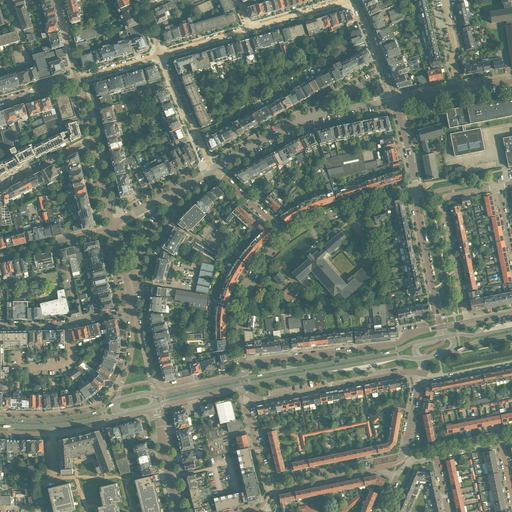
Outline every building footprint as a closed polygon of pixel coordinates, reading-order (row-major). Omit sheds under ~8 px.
[(118,10),(130,5),(128,0),(123,0),(117,3),(117,2),(114,4),(115,7),(116,7),(118,10)] [(175,0),(162,6),(152,12),(155,18),(164,13),(165,13),(167,12),(178,7),(189,2),(188,0),(175,0)] [(230,0),(218,0),(224,14),(193,23),(193,25),(194,29),(196,35),(196,34),(200,33),(203,32),(210,30),(213,29),(220,27),(224,26),(231,24),(234,23),(238,22),(237,18),(236,15),(235,13),(230,14),(229,14),(235,11),(235,10),(234,9),(230,0)] [(254,4),(257,16),(258,16),(261,15),(265,14),(262,3),(258,4),(256,0),(253,1),(254,4)] [(262,3),(265,14),(273,12),(269,0),(266,0),(267,1),(262,3)] [(269,0),(273,12),(279,10),(275,0),(274,0),(273,0),(269,0)] [(275,0),(279,10),(285,8),(282,0),(275,0)] [(282,0),(285,8),(290,6),(288,0),(282,0)] [(376,0),(366,0),(363,2),(366,9),(376,4),(378,3),(376,0)] [(416,9),(427,6),(427,3),(426,3),(425,0),(417,2),(414,3),(416,9)] [(511,0),(501,0),(502,3),(503,3),(504,10),(489,12),(491,23),(504,21),(506,21),(507,26),(505,26),(511,67),(511,66),(511,0)] [(53,1),(42,3),(43,4),(41,4),(42,6),(40,7),(41,10),(43,10),(44,10),(55,7),(53,1)] [(195,7),(197,10),(198,15),(213,8),(210,1),(195,7)] [(369,16),(382,10),(385,9),(382,3),(379,4),(376,5),(366,10),(369,16)] [(25,4),(15,7),(18,14),(27,11),(25,5),(26,5),(25,4)] [(82,7),(81,4),(67,7),(69,14),(81,11),(80,7),(82,7)] [(245,6),(250,18),(257,16),(254,4),(249,5),(245,6)] [(123,16),(133,12),(130,5),(118,10),(121,17),(123,16)] [(428,8),(427,6),(416,9),(417,15),(428,12),(427,8),(428,8)] [(44,10),(45,15),(41,16),(42,18),(46,17),(56,15),(55,8),(55,7),(44,10)] [(350,10),(345,12),(342,12),(346,25),(347,27),(351,25),(351,23),(355,21),(350,10)] [(27,11),(18,14),(20,19),(29,16),(27,11)] [(82,11),(81,11),(69,14),(71,22),(71,24),(81,22),(80,20),(83,19),(83,15),(82,11)] [(125,22),(136,18),(133,12),(123,16),(121,17),(121,19),(124,18),(125,22)] [(346,25),(342,12),(336,14),(339,27),(340,27),(346,25)] [(405,20),(403,16),(401,12),(400,12),(390,17),(389,17),(392,23),(392,24),(405,20)] [(422,19),(430,17),(429,14),(428,12),(417,15),(418,20),(422,19)] [(166,17),(165,13),(164,13),(155,18),(157,24),(163,22),(162,22),(166,20),(167,20),(171,18),(170,15),(166,17)] [(382,13),(370,17),(373,24),(388,18),(387,16),(383,17),(382,13)] [(329,16),(334,33),(337,32),(336,29),(340,28),(340,27),(339,27),(336,14),(329,16)] [(47,24),(57,22),(58,21),(56,15),(46,17),(47,24)] [(29,16),(20,19),(22,25),(31,22),(29,16)] [(334,34),(334,33),(329,16),(322,18),(325,28),(328,27),(330,32),(329,32),(330,35),(334,34)] [(139,25),(136,18),(125,22),(127,26),(125,27),(126,30),(139,25)] [(196,35),(194,29),(193,25),(193,23),(191,18),(188,19),(189,25),(187,26),(186,26),(189,36),(190,36),(194,35),(196,35)] [(325,28),(322,18),(316,20),(319,31),(323,30),(325,29),(325,28)] [(389,20),(388,18),(373,24),(375,30),(387,26),(385,21),(389,20)] [(319,31),(316,20),(305,23),(309,35),(319,31)] [(183,38),(189,36),(186,26),(187,26),(185,21),(182,22),(183,25),(179,26),(183,38)] [(31,22),(22,25),(24,31),(33,28),(31,22)] [(48,33),(57,31),(57,32),(58,32),(60,32),(60,31),(60,29),(58,28),(57,22),(47,24),(46,25),(48,33)] [(75,41),(76,44),(76,43),(108,34),(104,24),(99,26),(89,29),(79,32),(73,33),(74,38),(75,41)] [(305,36),(301,24),(295,26),(298,38),(305,36)] [(128,36),(132,48),(136,47),(138,46),(140,51),(146,49),(147,47),(143,37),(139,25),(126,30),(128,35),(128,36)] [(169,26),(173,41),(182,38),(179,27),(174,28),(173,25),(169,26)] [(167,43),(173,41),(169,26),(165,28),(166,30),(161,32),(161,33),(161,34),(165,42),(167,43)] [(292,40),(298,38),(295,26),(288,28),(292,40)] [(390,26),(376,31),(378,38),(392,32),(390,26)] [(473,26),(469,27),(462,28),(463,31),(462,32),(462,34),(474,31),(473,26)] [(291,40),(292,40),(288,28),(281,30),(285,43),(288,42),(292,41),(291,40)] [(24,31),(28,43),(36,40),(32,29),(24,31)] [(350,40),(362,35),(359,29),(347,34),(350,40)] [(132,48),(128,36),(128,35),(126,30),(118,32),(121,42),(125,55),(128,54),(133,53),(132,48)] [(281,50),(277,51),(279,56),(288,53),(288,52),(286,46),(285,46),(285,43),(284,44),(281,34),(279,35),(278,31),(276,31),(272,33),(275,43),(275,44),(279,43),(281,50)] [(20,41),(17,32),(13,33),(13,32),(12,32),(12,33),(10,33),(10,34),(7,35),(10,44),(20,41)] [(392,32),(378,38),(381,45),(395,39),(392,32)] [(50,42),(62,39),(61,36),(61,33),(59,33),(58,34),(57,33),(53,34),(53,33),(49,34),(48,34),(48,33),(41,34),(43,39),(49,37),(50,42)] [(262,36),(258,37),(261,49),(265,48),(271,46),(275,45),(274,43),(271,33),(267,34),(262,36)] [(105,46),(109,60),(113,59),(117,57),(113,44),(111,34),(103,36),(106,46),(105,46)] [(0,46),(9,44),(10,44),(7,35),(3,36),(3,35),(2,35),(1,36),(0,37),(0,36),(0,46)] [(435,38),(434,35),(426,37),(423,38),(424,44),(436,41),(435,38)] [(354,47),(364,42),(362,36),(349,41),(352,48),(354,47)] [(262,51),(261,49),(258,37),(251,39),(255,54),(256,57),(259,57),(258,54),(257,54),(257,53),(259,53),(259,52),(262,51)] [(62,39),(50,42),(51,46),(43,48),(44,52),(45,52),(45,51),(47,51),(64,46),(63,43),(62,39)] [(241,42),(244,53),(245,57),(247,65),(257,62),(255,54),(250,39),(241,42)] [(395,40),(381,46),(382,48),(384,53),(398,47),(395,40)] [(78,52),(83,50),(90,49),(87,41),(77,44),(76,44),(78,52)] [(425,50),(429,49),(437,47),(436,43),(437,43),(436,41),(424,44),(425,50)] [(122,56),(125,55),(121,42),(118,42),(118,43),(113,44),(117,57),(122,56)] [(241,54),(244,53),(241,42),(240,42),(241,42),(233,44),(237,55),(236,55),(239,63),(241,62),(240,59),(239,58),(242,58),(241,54)] [(228,58),(232,57),(233,60),(237,59),(232,44),(225,47),(228,58)] [(102,62),(109,60),(105,46),(98,48),(102,62)] [(229,59),(228,58),(225,47),(225,46),(219,48),(222,61),(226,60),(229,59)] [(398,47),(384,53),(386,58),(387,60),(401,55),(398,47)] [(94,64),(102,62),(98,48),(90,50),(94,64)] [(212,50),(216,63),(219,62),(222,61),(219,48),(212,50)] [(359,53),(365,65),(371,62),(367,48),(359,53)] [(40,80),(52,76),(48,62),(58,59),(66,56),(64,49),(56,51),(46,54),(45,52),(44,52),(33,56),(35,65),(36,67),(40,80)] [(83,67),(94,64),(90,50),(90,49),(83,50),(84,53),(80,54),(80,56),(83,67)] [(212,50),(207,52),(210,65),(216,64),(216,63),(212,50)] [(211,66),(210,65),(207,52),(193,56),(197,70),(198,70),(211,66)] [(439,52),(430,55),(428,55),(429,61),(432,60),(440,58),(440,57),(439,57),(439,55),(439,52)] [(360,68),(365,65),(359,53),(353,56),(354,58),(360,68)] [(391,69),(407,63),(404,55),(396,58),(387,61),(389,66),(391,69)] [(197,70),(193,56),(175,61),(174,63),(179,75),(182,73),(183,76),(186,74),(184,70),(183,66),(190,63),(193,72),(197,70)] [(353,72),(360,68),(354,58),(353,56),(347,60),(353,72)] [(442,64),(440,58),(432,60),(433,66),(440,65),(442,64)] [(66,72),(64,67),(68,66),(67,59),(62,60),(50,64),(53,76),(66,72)] [(407,63),(391,69),(392,73),(394,78),(420,68),(418,64),(421,64),(419,59),(411,62),(407,63)] [(471,73),(470,65),(469,62),(465,63),(464,59),(459,59),(461,70),(464,70),(465,74),(471,73)] [(482,60),(482,63),(484,72),(490,71),(488,59),(482,60)] [(342,78),(353,72),(347,60),(340,63),(340,62),(339,62),(339,63),(341,65),(340,65),(341,66),(342,78)] [(494,69),(503,68),(503,67),(502,61),(493,62),(494,69)] [(329,69),(336,81),(342,78),(341,66),(340,65),(341,65),(339,63),(339,62),(333,66),(333,67),(329,69)] [(27,69),(31,82),(40,80),(36,67),(35,65),(27,67),(27,69)] [(433,66),(436,80),(443,78),(441,69),(440,65),(433,66)] [(436,80),(433,66),(432,66),(433,71),(427,72),(429,82),(436,80)] [(21,85),(31,82),(27,69),(27,67),(16,70),(17,74),(21,85)] [(148,81),(161,78),(157,68),(154,67),(145,70),(148,81)] [(336,81),(329,69),(329,68),(323,71),(331,84),(336,81)] [(146,82),(142,71),(131,74),(136,87),(146,84),(146,82)] [(320,77),(325,87),(331,84),(323,71),(320,72),(321,74),(318,76),(319,78),(320,77)] [(6,76),(9,89),(12,88),(17,87),(20,86),(16,74),(6,76)] [(136,90),(136,87),(131,74),(121,77),(125,91),(125,90),(126,93),(136,90)] [(194,110),(194,111),(196,114),(199,122),(200,124),(199,124),(200,124),(201,128),(211,124),(203,106),(202,104),(203,104),(199,94),(198,94),(194,84),(190,74),(181,78),(183,82),(182,82),(183,84),(183,83),(185,88),(193,108),(194,110)] [(319,78),(318,76),(318,74),(312,77),(320,91),(325,87),(320,77),(319,78)] [(404,75),(394,79),(396,85),(414,78),(413,75),(407,77),(406,74),(404,75)] [(396,85),(398,89),(427,83),(424,74),(414,78),(396,85)] [(7,90),(9,89),(6,76),(0,78),(0,91),(7,90)] [(121,92),(125,91),(121,77),(117,78),(116,78),(113,79),(117,93),(121,92)] [(320,91),(312,77),(309,78),(310,80),(307,82),(308,83),(314,94),(320,91)] [(114,94),(117,93),(113,79),(111,80),(106,81),(110,95),(114,94)] [(113,105),(110,95),(106,81),(94,85),(96,91),(97,96),(102,95),(102,98),(99,99),(100,99),(102,108),(110,105),(112,105),(113,105)] [(314,94),(308,83),(304,85),(303,84),(300,85),(307,98),(310,96),(314,94)] [(297,89),(293,92),(299,102),(303,100),(306,98),(300,88),(299,86),(296,87),(297,89)] [(155,100),(168,95),(165,88),(153,93),(154,97),(155,100)] [(295,104),(299,102),(293,92),(292,90),(289,92),(289,93),(286,95),(292,106),(295,104)] [(63,121),(76,117),(69,92),(56,96),(63,121)] [(290,107),(292,106),(286,95),(284,93),(283,93),(279,96),(286,109),(290,107)] [(158,106),(170,101),(168,95),(155,100),(157,103),(158,106)] [(454,109),(445,111),(449,128),(463,126),(464,131),(450,134),(454,157),(484,151),(480,128),(465,131),(464,125),(486,121),(490,120),(511,116),(511,97),(459,108),(454,109)] [(38,101),(42,113),(45,122),(45,124),(47,130),(48,129),(59,126),(55,111),(51,98),(49,98),(41,100),(38,101)] [(277,101),(273,103),(279,113),(283,111),(285,110),(279,99),(277,101)] [(47,130),(45,124),(45,122),(42,113),(38,101),(33,103),(31,103),(27,105),(30,116),(40,113),(41,119),(39,119),(38,120),(35,121),(33,122),(31,124),(35,129),(33,130),(35,138),(47,132),(47,130)] [(161,113),(173,108),(170,101),(158,106),(159,107),(158,108),(160,114),(161,113)] [(126,111),(131,110),(134,109),(132,102),(129,102),(125,103),(124,103),(126,111)] [(275,115),(279,113),(273,103),(267,106),(273,117),(275,115)] [(114,114),(123,112),(121,104),(112,106),(111,106),(100,109),(102,117),(114,114)] [(19,107),(14,108),(17,120),(18,123),(22,122),(24,121),(24,120),(27,119),(28,118),(24,105),(19,107)] [(258,109),(265,121),(267,120),(272,117),(265,105),(261,107),(258,109)] [(13,121),(17,120),(14,108),(11,109),(7,110),(4,111),(8,125),(10,126),(12,125),(13,123),(13,121)] [(161,113),(164,120),(176,115),(173,108),(161,113)] [(252,116),(257,125),(264,122),(264,121),(265,121),(258,109),(255,110),(255,111),(251,113),(252,116)] [(244,118),(250,129),(257,125),(252,116),(251,116),(249,113),(246,114),(247,116),(244,118)] [(116,121),(114,114),(102,117),(104,124),(116,121)] [(176,115),(164,120),(167,126),(179,121),(176,115)] [(381,118),(384,130),(388,129),(388,132),(391,131),(390,127),(389,122),(388,122),(387,117),(385,117),(385,118),(381,118)] [(237,121),(244,133),(250,129),(244,118),(241,120),(240,118),(237,120),(237,121)] [(377,131),(384,130),(381,118),(375,120),(377,131)] [(371,132),(377,131),(375,120),(369,121),(371,132)] [(179,121),(167,126),(169,131),(166,132),(167,134),(170,133),(182,128),(179,121)] [(232,125),(238,136),(244,133),(237,121),(234,122),(234,121),(231,123),(232,125)] [(365,133),(371,132),(369,121),(365,121),(363,122),(365,133)] [(3,161),(0,162),(0,177),(7,174),(14,170),(22,166),(21,165),(28,161),(29,161),(28,159),(31,158),(32,159),(36,157),(37,158),(44,155),(50,151),(51,151),(51,152),(56,150),(55,149),(57,148),(58,149),(59,149),(59,148),(59,147),(61,146),(61,147),(66,145),(71,142),(80,137),(81,135),(77,122),(67,125),(66,125),(69,138),(68,139),(64,141),(63,138),(66,137),(64,133),(63,131),(60,133),(45,141),(33,147),(31,144),(17,152),(15,148),(10,150),(12,154),(13,154),(14,157),(4,162),(3,161)] [(362,122),(355,123),(357,137),(358,137),(362,136),(362,134),(364,134),(362,122)] [(106,132),(119,129),(118,126),(117,126),(117,123),(104,125),(106,132)] [(357,137),(355,123),(348,125),(350,137),(353,136),(353,138),(357,137)] [(425,153),(429,153),(428,147),(426,140),(439,136),(443,135),(440,124),(437,125),(421,129),(417,130),(421,141),(425,153)] [(226,128),(232,139),(238,136),(232,125),(226,128)] [(350,139),(349,137),(347,125),(340,126),(343,138),(343,140),(350,139)] [(336,141),(343,140),(343,138),(340,126),(333,127),(336,139),(336,141)] [(124,128),(119,129),(106,132),(107,138),(120,135),(120,136),(122,135),(121,131),(125,130),(124,128)] [(219,132),(225,143),(226,143),(232,140),(232,139),(226,128),(219,132)] [(332,128),(315,133),(320,144),(335,140),(332,128)] [(0,161),(13,155),(12,154),(10,150),(15,148),(9,129),(8,130),(1,132),(0,132),(3,140),(0,141),(0,161)] [(171,142),(173,142),(177,140),(185,137),(182,129),(173,132),(168,135),(171,142)] [(213,135),(219,147),(225,143),(219,132),(216,134),(213,135)] [(319,162),(323,161),(313,133),(306,136),(310,145),(314,153),(319,162)] [(201,135),(202,137),(204,136),(206,141),(208,144),(209,148),(210,150),(212,151),(215,149),(219,147),(213,135),(209,137),(207,134),(204,136),(204,134),(201,135)] [(120,135),(107,138),(109,145),(122,142),(121,138),(120,139),(120,136),(120,135)] [(508,165),(508,167),(511,166),(511,136),(502,138),(508,165)] [(305,137),(298,139),(304,150),(306,153),(312,150),(311,149),(305,137)] [(383,144),(384,147),(395,145),(393,138),(379,140),(380,144),(383,144)] [(301,152),(304,150),(298,139),(292,143),(297,153),(301,151),(301,152)] [(184,167),(190,163),(183,149),(180,150),(179,148),(182,146),(180,144),(178,141),(177,141),(177,140),(173,142),(171,142),(170,143),(174,150),(184,167)] [(122,145),(122,142),(109,145),(110,151),(123,148),(122,145)] [(296,157),(295,156),(294,155),(297,153),(292,143),(286,146),(293,159),(296,157)] [(183,149),(190,163),(194,161),(194,159),(189,145),(183,149)] [(290,161),(293,159),(286,146),(285,146),(277,151),(286,167),(289,166),(287,164),(290,162),(290,161)] [(122,155),(124,155),(125,154),(124,151),(123,151),(123,148),(110,151),(112,158),(122,155)] [(395,150),(395,149),(386,150),(389,163),(398,161),(397,160),(398,160),(398,158),(397,158),(396,153),(396,152),(396,150),(395,150)] [(175,160),(172,161),(177,170),(184,167),(174,150),(170,152),(175,160)] [(287,169),(286,167),(277,151),(271,154),(278,168),(285,165),(286,167),(285,167),(286,170),(287,169)] [(362,152),(353,153),(346,155),(338,156),(323,161),(329,175),(331,180),(334,179),(336,179),(343,178),(344,177),(356,173),(361,172),(366,170),(373,168),(376,167),(378,166),(377,166),(376,161),(364,163),(362,152)] [(68,166),(80,163),(77,153),(65,159),(66,162),(67,162),(68,166)] [(121,164),(117,164),(114,167),(114,170),(115,173),(116,176),(125,174),(124,166),(131,163),(134,170),(140,167),(134,153),(128,158),(125,158),(126,159),(122,162),(123,163),(123,165),(121,165),(121,164)] [(429,153),(425,153),(425,155),(422,156),(427,180),(438,178),(433,153),(430,154),(429,153)] [(124,155),(122,155),(112,158),(114,167),(117,164),(122,161),(122,162),(126,159),(125,158),(125,157),(124,155)] [(170,174),(177,170),(172,161),(169,163),(166,155),(163,157),(170,174)] [(275,172),(274,169),(277,167),(270,155),(264,158),(270,171),(272,174),(275,172)] [(163,177),(170,174),(163,157),(155,160),(158,166),(163,177)] [(257,162),(264,175),(267,180),(273,176),(272,174),(270,171),(264,158),(257,162)] [(156,181),(163,177),(158,166),(155,160),(155,161),(148,164),(150,167),(156,181)] [(329,175),(323,161),(319,162),(314,164),(315,167),(315,168),(317,174),(319,173),(318,169),(320,168),(323,177),(324,177),(326,182),(325,183),(328,190),(325,191),(326,193),(325,193),(329,203),(332,202),(333,202),(336,201),(332,192),(329,183),(329,181),(331,180),(329,175)] [(470,172),(499,167),(498,161),(469,166),(470,172)] [(261,176),(264,175),(257,162),(251,166),(258,178),(261,176)] [(80,163),(68,166),(56,169),(55,169),(59,175),(59,176),(67,174),(67,173),(81,170),(80,163)] [(55,169),(56,169),(54,165),(46,169),(51,179),(52,178),(53,180),(59,177),(59,176),(59,175),(55,169)] [(145,169),(144,165),(141,166),(144,173),(146,177),(149,183),(149,184),(156,181),(150,167),(145,169)] [(251,182),(258,178),(251,166),(244,169),(251,182)] [(46,169),(41,172),(48,186),(53,183),(52,181),(53,180),(52,178),(51,179),(46,169)] [(245,185),(251,182),(244,169),(236,174),(235,174),(235,176),(243,183),(242,183),(245,185)] [(392,173),(388,174),(391,183),(395,182),(395,181),(399,180),(400,180),(402,180),(402,179),(403,179),(401,172),(400,170),(396,172),(396,171),(391,173),(392,173)] [(72,181),(83,178),(81,171),(68,174),(70,182),(72,181)] [(142,187),(147,185),(148,184),(141,171),(138,173),(135,175),(142,187)] [(40,172),(34,175),(40,186),(44,184),(43,183),(45,182),(40,172)] [(118,183),(119,188),(130,185),(132,184),(131,180),(129,180),(128,177),(132,176),(132,173),(116,177),(117,181),(117,183),(118,183)] [(389,184),(391,183),(388,174),(385,175),(380,177),(376,178),(379,187),(383,186),(384,185),(389,184)] [(40,186),(34,175),(34,176),(28,178),(33,188),(34,189),(40,186)] [(23,181),(22,181),(27,191),(33,188),(28,178),(23,181)] [(85,185),(83,178),(72,181),(70,182),(71,188),(85,185)] [(377,188),(379,187),(376,178),(373,179),(368,181),(364,182),(365,184),(367,190),(369,190),(370,190),(371,189),(372,189),(377,187),(377,188)] [(360,183),(359,182),(359,180),(357,181),(357,183),(360,192),(363,192),(365,191),(366,191),(364,182),(363,181),(360,183)] [(17,184),(17,185),(22,194),(23,193),(24,194),(28,192),(27,191),(22,181),(17,184)] [(358,193),(360,192),(357,183),(355,184),(351,185),(354,195),(358,194),(358,193)] [(23,197),(22,194),(17,185),(11,188),(16,197),(17,200),(23,197)] [(130,185),(119,188),(120,192),(120,194),(121,198),(121,199),(123,200),(126,199),(126,197),(126,196),(133,194),(132,189),(132,190),(130,185)] [(354,195),(351,185),(348,186),(345,187),(348,196),(351,195),(352,196),(354,195)] [(74,196),(87,193),(85,186),(66,191),(67,198),(74,196)] [(211,190),(219,198),(222,196),(223,197),(226,195),(225,193),(217,186),(215,187),(211,190)] [(340,199),(343,198),(339,189),(338,189),(337,187),(333,188),(334,191),(334,192),(337,200),(338,200),(340,200),(340,199)] [(340,189),(339,189),(343,198),(345,197),(346,198),(348,197),(348,196),(345,187),(343,187),(343,188),(340,189)] [(6,190),(5,190),(10,200),(16,197),(11,188),(6,190)] [(0,194),(4,203),(10,200),(5,190),(0,193),(0,194)] [(205,195),(215,204),(220,199),(219,198),(211,190),(206,194),(205,195)] [(268,195),(264,191),(258,196),(263,201),(268,195)] [(264,201),(270,207),(277,199),(278,200),(279,198),(280,197),(278,196),(278,195),(276,193),(273,191),(271,193),(264,201)] [(87,196),(87,193),(74,196),(75,199),(76,199),(77,203),(88,200),(87,196)] [(329,203),(325,193),(322,194),(314,197),(311,198),(310,198),(312,204),(314,208),(318,207),(318,206),(324,204),(326,204),(327,204),(329,203)] [(483,194),(485,202),(492,201),(491,196),(489,196),(489,193),(483,194)] [(8,209),(4,203),(0,194),(0,226),(9,225),(11,224),(12,224),(9,213),(11,212),(12,211),(10,208),(8,209)] [(200,200),(210,209),(215,204),(205,195),(204,196),(200,200)] [(44,203),(42,196),(36,198),(39,211),(45,209),(44,203)] [(283,204),(282,204),(280,201),(281,200),(279,198),(278,200),(277,199),(270,207),(273,209),(273,210),(275,211),(276,212),(283,204)] [(312,209),(314,208),(312,204),(310,198),(307,200),(298,204),(296,205),(300,215),(304,213),(311,209),(312,209)] [(396,213),(405,211),(404,208),(403,204),(402,204),(400,199),(388,203),(389,208),(395,206),(396,213)] [(75,211),(76,211),(90,208),(90,205),(89,205),(88,200),(77,203),(73,204),(75,211)] [(195,205),(205,214),(210,209),(200,200),(199,201),(195,205)] [(292,219),(295,218),(290,209),(286,211),(285,210),(288,207),(287,206),(288,205),(286,202),(280,209),(284,212),(282,214),(283,214),(280,217),(285,222),(287,223),(288,222),(288,223),(290,221),(292,219)] [(465,208),(464,205),(464,204),(462,205),(462,204),(453,206),(453,208),(450,208),(451,214),(459,212),(458,209),(465,208)] [(205,214),(195,205),(185,215),(178,222),(179,224),(178,225),(180,226),(181,227),(184,229),(184,228),(188,231),(190,230),(191,231),(206,215),(204,214),(205,214)] [(299,216),(300,215),(296,205),(292,207),(290,209),(295,218),(298,216),(299,216)] [(19,208),(20,213),(21,218),(28,216),(26,206),(19,208)] [(235,220),(237,218),(243,211),(238,206),(233,211),(231,213),(226,219),(224,221),(228,223),(229,222),(233,218),(235,220)] [(79,220),(92,217),(91,213),(92,213),(90,208),(76,211),(77,218),(78,217),(79,220)] [(381,211),(378,211),(381,220),(383,219),(383,218),(387,217),(384,210),(383,209),(381,210),(381,211)] [(248,215),(243,211),(237,218),(240,220),(239,221),(241,222),(248,215)] [(381,220),(378,211),(376,212),(374,212),(374,213),(372,213),(375,221),(378,220),(379,220),(381,220)] [(46,212),(44,213),(47,228),(44,229),(46,238),(52,237),(48,220),(46,212)] [(14,246),(27,243),(23,229),(24,227),(21,219),(21,218),(20,213),(12,215),(17,234),(11,235),(12,237),(14,246)] [(246,225),(249,228),(251,226),(255,221),(254,221),(254,220),(253,219),(252,219),(248,215),(241,222),(245,226),(246,225)] [(93,222),(92,217),(79,220),(80,225),(73,226),(74,231),(94,227),(95,225),(94,222),(93,222)] [(27,243),(34,241),(31,228),(31,227),(30,225),(26,226),(24,218),(21,219),(24,227),(23,229),(27,243)] [(62,234),(61,228),(59,219),(53,220),(52,218),(49,219),(53,236),(62,234)] [(211,233),(217,226),(211,220),(202,230),(198,234),(204,239),(211,233)] [(259,225),(255,221),(251,226),(255,229),(257,227),(262,232),(260,234),(267,240),(269,238),(270,238),(271,237),(271,236),(272,235),(269,233),(270,233),(266,228),(265,229),(259,224),(259,225)] [(37,227),(40,240),(46,238),(44,229),(43,226),(41,226),(37,227)] [(247,231),(245,233),(247,235),(249,233),(254,228),(251,226),(247,231)] [(34,241),(40,240),(37,227),(33,228),(31,228),(34,241)] [(191,242),(186,239),(188,236),(186,235),(186,234),(182,232),(174,228),(172,232),(173,232),(169,238),(180,245),(182,246),(186,248),(190,250),(201,257),(202,258),(214,265),(218,255),(216,253),(196,238),(193,243),(191,242)] [(401,236),(410,234),(409,232),(408,228),(400,230),(399,230),(399,232),(398,232),(399,236),(401,236)] [(228,229),(224,233),(229,237),(233,233),(228,229)] [(309,258),(292,273),(299,282),(311,271),(323,284),(333,297),(338,292),(345,300),(361,285),(363,283),(364,285),(372,279),(370,277),(372,275),(366,268),(363,270),(362,268),(354,274),(355,274),(353,276),(352,275),(347,280),(349,282),(346,285),(326,262),(323,258),(328,253),(330,254),(336,249),(344,241),(347,238),(341,232),(338,234),(337,234),(323,247),(320,250),(321,251),(319,253),(317,251),(315,249),(307,256),(309,258)] [(13,246),(11,237),(10,234),(5,236),(7,247),(13,246)] [(256,236),(254,239),(251,242),(252,242),(249,245),(257,252),(258,250),(258,249),(261,246),(264,243),(265,243),(266,241),(266,240),(266,241),(267,240),(260,234),(257,237),(256,236)] [(174,256),(180,245),(169,238),(165,245),(165,244),(162,248),(170,252),(169,253),(174,256)] [(98,241),(85,244),(86,251),(100,248),(98,241)] [(242,252),(250,259),(254,254),(257,252),(249,245),(247,248),(246,248),(242,252)] [(78,253),(78,251),(77,246),(74,247),(76,258),(77,261),(85,259),(84,252),(81,252),(78,253)] [(404,254),(413,252),(413,251),(413,249),(412,249),(411,246),(407,247),(403,248),(400,249),(401,255),(404,254)] [(67,249),(69,259),(69,260),(76,258),(74,247),(67,249)] [(84,251),(84,252),(85,259),(91,258),(92,258),(92,257),(101,255),(100,248),(86,251),(84,252),(84,251)] [(69,259),(67,249),(60,250),(62,260),(69,259)] [(44,265),(45,269),(53,267),(53,263),(51,252),(44,254),(42,254),(45,265),(44,265)] [(249,261),(250,259),(242,252),(241,253),(241,254),(242,255),(239,257),(239,258),(240,258),(239,258),(241,259),(246,264),(247,263),(249,261)] [(413,255),(413,252),(404,254),(402,254),(403,257),(401,257),(402,261),(405,260),(414,258),(414,257),(414,255),(413,255)] [(37,271),(45,269),(44,265),(45,265),(42,254),(40,255),(34,256),(34,257),(29,258),(31,264),(35,263),(36,264),(31,265),(33,272),(37,271)] [(155,270),(167,272),(169,266),(170,261),(172,261),(173,258),(164,254),(163,258),(160,257),(159,259),(158,259),(156,259),(155,261),(157,263),(155,270)] [(91,264),(103,261),(101,256),(101,255),(92,257),(92,258),(91,258),(92,260),(90,260),(91,264)] [(28,265),(26,258),(13,261),(16,275),(28,272),(26,266),(28,265)] [(212,273),(214,265),(202,258),(202,259),(200,270),(212,273)] [(239,275),(241,271),(244,268),(244,267),(245,266),(245,265),(246,264),(240,261),(239,260),(238,260),(236,263),(235,262),(233,264),(232,264),(231,265),(227,272),(228,273),(230,273),(229,273),(238,278),(239,275)] [(6,263),(9,277),(10,279),(13,278),(14,281),(10,282),(12,287),(12,291),(19,290),(14,272),(12,261),(6,263)] [(90,265),(91,268),(88,269),(89,272),(104,268),(103,261),(91,264),(90,265)] [(7,277),(9,277),(6,263),(0,264),(3,278),(4,280),(7,279),(7,277)] [(79,271),(78,266),(78,265),(78,264),(71,266),(71,267),(72,273),(73,273),(79,271)] [(403,273),(408,271),(417,270),(417,269),(416,269),(415,264),(409,265),(407,266),(405,266),(405,267),(404,267),(404,269),(402,269),(403,273)] [(104,268),(89,272),(91,279),(106,275),(105,269),(104,269),(104,268)] [(167,272),(155,270),(154,276),(153,276),(152,277),(151,279),(152,280),(159,282),(159,283),(164,284),(167,273),(167,272)] [(212,273),(200,270),(198,278),(211,280),(212,273)] [(237,281),(238,278),(229,273),(230,273),(228,273),(226,277),(223,284),(224,285),(223,289),(232,292),(233,289),(232,289),(234,285),(236,281),(237,281)] [(281,283),(284,286),(286,284),(284,281),(285,280),(279,273),(273,277),(280,285),(281,283)] [(405,284),(410,283),(419,282),(418,278),(418,277),(418,276),(409,277),(403,279),(404,282),(405,282),(405,284)] [(90,288),(92,287),(108,283),(106,277),(89,281),(90,288)] [(209,288),(211,280),(198,278),(197,285),(209,288)] [(419,282),(410,283),(405,284),(406,290),(411,289),(412,289),(420,287),(419,284),(420,284),(419,282)] [(108,284),(108,283),(92,287),(94,292),(109,288),(108,284)] [(197,285),(195,294),(207,296),(209,288),(197,285)] [(208,296),(207,296),(195,294),(180,291),(168,289),(163,288),(153,287),(151,295),(160,296),(162,297),(173,298),(174,298),(174,300),(189,302),(189,308),(206,310),(206,305),(208,296)] [(414,296),(422,294),(420,287),(412,289),(411,289),(406,290),(407,294),(413,293),(414,296)] [(109,288),(94,292),(95,296),(110,293),(109,288)] [(231,295),(232,292),(223,289),(221,292),(220,292),(219,294),(217,294),(216,297),(219,297),(228,301),(230,296),(230,295),(231,295)] [(59,316),(70,313),(68,307),(67,302),(64,290),(57,291),(58,299),(40,304),(41,308),(43,317),(43,316),(50,315),(51,316),(58,314),(59,316)] [(485,309),(483,298),(482,290),(469,293),(470,301),(472,311),(476,310),(478,310),(485,309)] [(112,300),(110,293),(95,296),(95,297),(95,300),(101,299),(101,302),(112,300)] [(506,304),(504,294),(494,296),(496,306),(497,306),(498,306),(499,305),(503,304),(504,305),(505,305),(506,304)] [(485,309),(485,308),(486,308),(487,308),(488,308),(488,307),(493,306),(493,307),(495,307),(495,306),(496,306),(494,296),(483,298),(485,309)] [(173,298),(162,297),(162,298),(151,297),(150,300),(151,300),(150,304),(161,305),(166,305),(166,301),(172,302),(173,298)] [(228,303),(228,301),(219,297),(216,297),(215,299),(218,300),(217,304),(218,304),(220,305),(226,307),(227,306),(227,305),(228,304),(228,303)] [(70,318),(82,315),(80,304),(79,299),(75,300),(77,310),(73,311),(72,307),(68,307),(70,313),(71,317),(70,318)] [(112,300),(101,302),(102,307),(101,307),(102,310),(113,308),(112,300)] [(13,309),(13,320),(14,320),(14,319),(22,319),(22,317),(22,302),(13,302),(13,309)] [(82,307),(84,314),(94,312),(93,306),(92,304),(85,306),(82,307)] [(166,313),(166,305),(161,305),(150,304),(150,308),(149,311),(160,312),(162,313),(163,313),(166,313)] [(381,328),(387,327),(387,319),(386,318),(385,304),(371,306),(374,324),(374,328),(381,328)] [(387,319),(387,327),(388,327),(389,337),(397,336),(396,328),(395,319),(395,318),(392,305),(385,304),(386,318),(387,319)] [(429,313),(428,311),(427,305),(421,306),(422,314),(423,314),(429,313)] [(41,308),(34,308),(34,319),(43,319),(43,316),(43,317),(41,308)] [(347,321),(347,319),(350,319),(349,311),(342,312),(343,319),(344,322),(347,321)] [(327,335),(326,331),(325,330),(324,330),(324,329),(324,328),(324,327),(325,327),(325,326),(326,326),(324,312),(312,314),(313,319),(314,327),(315,328),(316,328),(316,329),(316,330),(316,331),(315,332),(314,332),(315,336),(316,346),(328,344),(327,335)] [(225,316),(226,314),(215,313),(215,316),(215,318),(216,319),(215,322),(215,323),(225,323),(225,320),(225,319),(225,316)] [(99,323),(101,330),(118,327),(116,319),(99,323)] [(302,338),(304,347),(316,346),(315,336),(314,332),(313,332),(312,332),(312,331),(312,330),(312,329),(312,328),(313,328),(314,327),(313,319),(302,320),(304,338),(302,338)] [(166,322),(151,326),(153,333),(168,329),(166,322)] [(102,334),(101,330),(99,323),(92,325),(95,338),(101,336),(101,334),(102,334)] [(225,323),(215,323),(215,327),(214,327),(215,332),(225,333),(225,329),(224,327),(224,326),(225,326),(225,323)] [(369,339),(375,338),(374,328),(374,324),(367,324),(367,329),(368,329),(369,339)] [(89,339),(95,338),(92,325),(86,326),(86,327),(89,339)] [(83,340),(89,339),(86,327),(80,328),(83,340)] [(106,337),(119,334),(118,327),(101,330),(102,334),(102,337),(106,337)] [(83,338),(80,328),(74,329),(77,340),(83,338)] [(77,341),(78,341),(77,341),(77,340),(74,329),(68,330),(72,344),(77,342),(77,341)] [(154,340),(170,337),(169,334),(168,330),(153,334),(154,340)] [(355,341),(362,340),(361,330),(354,331),(355,341)] [(27,345),(27,331),(0,331),(0,371),(9,371),(9,367),(4,367),(4,368),(1,368),(1,366),(1,348),(4,345),(27,345)] [(247,354),(255,353),(253,341),(254,341),(253,331),(244,331),(245,343),(245,346),(247,354)] [(340,343),(352,341),(351,332),(339,334),(340,343)] [(119,334),(106,337),(106,340),(102,341),(103,345),(108,344),(120,341),(119,334)] [(261,352),(268,351),(266,334),(262,335),(262,340),(260,340),(261,352)] [(268,351),(275,351),(273,338),(267,339),(266,334),(268,351)] [(340,343),(339,334),(327,335),(328,344),(340,343)] [(298,348),(304,347),(302,338),(302,336),(296,336),(296,339),(290,339),(291,348),(291,349),(292,349),(298,348)] [(156,347),(171,344),(170,340),(170,338),(170,337),(154,340),(155,341),(155,343),(156,347)] [(275,351),(282,350),(280,337),(273,338),(275,351)] [(280,337),(282,350),(289,349),(288,340),(284,340),(284,337),(281,338),(280,337)] [(108,344),(108,351),(119,353),(120,349),(120,346),(120,341),(108,344)] [(171,344),(156,347),(157,352),(158,355),(169,352),(173,351),(172,349),(172,348),(171,344)] [(103,357),(117,362),(119,355),(105,351),(103,355),(104,355),(103,357)] [(160,362),(171,360),(170,353),(158,355),(160,362)] [(217,355),(218,355),(221,370),(232,367),(230,362),(229,362),(227,353),(223,353),(217,355)] [(199,359),(192,361),(191,356),(188,357),(188,358),(189,362),(191,369),(192,374),(195,374),(196,375),(198,374),(198,373),(201,372),(199,363),(200,363),(199,360),(199,359)] [(117,362),(103,357),(103,358),(100,365),(114,371),(117,362)] [(173,366),(171,360),(160,362),(161,369),(173,366)] [(216,369),(214,360),(208,361),(210,370),(211,371),(213,370),(213,369),(216,369)] [(209,370),(210,370),(208,361),(204,362),(202,362),(201,363),(203,372),(206,371),(207,372),(209,371),(209,370)] [(96,371),(109,379),(113,372),(100,365),(96,371)] [(163,375),(177,372),(176,366),(173,366),(161,369),(162,371),(163,375)] [(511,379),(509,369),(508,368),(506,369),(506,370),(500,371),(502,381),(511,379)] [(76,369),(69,374),(72,380),(81,374),(76,369)] [(177,372),(163,375),(164,380),(164,382),(175,380),(191,376),(190,369),(191,369),(185,370),(177,372)] [(96,378),(104,385),(109,380),(109,379),(96,371),(94,373),(98,376),(96,378)] [(495,372),(494,372),(496,382),(502,381),(500,371),(497,371),(495,371),(495,372)] [(487,384),(496,382),(494,372),(493,372),(491,372),(490,373),(485,374),(487,384)] [(481,385),(487,384),(485,374),(482,374),(479,374),(479,375),(481,385)] [(472,387),(481,385),(479,375),(478,375),(476,375),(475,376),(470,377),(471,385),(472,387)] [(407,383),(406,377),(400,378),(402,388),(409,386),(408,383),(407,383)] [(466,388),(472,387),(471,385),(470,377),(467,377),(466,377),(464,377),(464,378),(463,378),(466,388)] [(96,378),(91,383),(98,391),(104,385),(96,378)] [(456,390),(466,388),(463,378),(462,378),(460,378),(460,379),(454,380),(456,390)] [(91,393),(93,396),(98,391),(87,380),(85,382),(83,380),(81,381),(83,384),(91,393)] [(450,391),(456,390),(454,380),(451,380),(449,380),(449,381),(448,381),(450,389),(450,391)] [(441,393),(450,391),(450,389),(448,381),(447,381),(445,381),(444,382),(439,383),(441,393)] [(435,394),(432,383),(430,384),(431,385),(429,386),(429,387),(426,387),(425,395),(428,396),(427,399),(431,400),(432,395),(435,394)] [(435,394),(441,393),(439,383),(437,383),(432,383),(435,394)] [(92,396),(93,396),(91,393),(83,384),(78,387),(84,395),(87,400),(92,396)] [(68,389),(64,390),(67,406),(69,406),(73,405),(72,395),(72,394),(69,394),(68,389)] [(64,407),(67,406),(64,390),(61,391),(61,396),(58,396),(60,407),(64,407)] [(75,404),(81,402),(78,394),(80,393),(78,390),(76,391),(72,392),(73,394),(75,404)] [(2,394),(2,408),(11,408),(10,395),(10,392),(7,392),(2,392),(2,394)] [(59,407),(57,394),(57,393),(50,394),(52,408),(59,407)] [(78,394),(81,402),(82,402),(87,400),(84,395),(82,396),(80,393),(78,394)] [(43,394),(43,396),(44,409),(51,408),(50,395),(50,394),(43,394)] [(231,399),(215,403),(220,424),(226,422),(229,432),(244,429),(241,418),(238,404),(238,403),(238,402),(237,401),(236,398),(231,399)] [(427,402),(424,402),(423,405),(422,412),(422,414),(431,412),(431,410),(433,410),(433,408),(432,407),(432,404),(427,403),(427,402)] [(207,405),(207,406),(209,415),(212,414),(213,417),(216,416),(215,413),(213,404),(210,405),(210,404),(208,405),(207,405)] [(203,406),(200,407),(202,417),(209,415),(207,406),(206,406),(205,405),(204,406),(203,406)] [(256,406),(258,414),(264,413),(263,405),(256,406)] [(394,411),(392,422),(399,423),(401,411),(400,411),(400,410),(396,409),(395,412),(394,411)] [(174,416),(173,417),(174,420),(174,421),(188,417),(186,410),(183,411),(183,410),(177,412),(174,413),(174,416)] [(492,413),(492,414),(493,417),(494,424),(500,423),(498,412),(492,413)] [(423,415),(424,422),(432,420),(431,414),(423,415)] [(174,421),(173,422),(174,424),(175,424),(175,425),(176,428),(179,427),(179,429),(189,426),(189,428),(197,426),(196,423),(189,425),(187,418),(188,417),(174,421)] [(465,430),(463,423),(463,421),(463,419),(457,420),(458,424),(459,431),(465,430)] [(424,422),(425,428),(434,427),(432,420),(424,422)] [(134,422),(137,436),(139,435),(144,434),(141,422),(139,421),(136,422),(134,422)] [(132,437),(137,436),(134,422),(129,424),(129,423),(127,424),(130,437),(132,437)] [(397,433),(399,423),(392,422),(390,432),(397,433)] [(130,439),(130,437),(127,424),(124,424),(124,425),(120,426),(122,436),(123,439),(127,438),(128,440),(130,439)] [(113,428),(117,441),(119,440),(119,441),(122,440),(121,435),(121,434),(118,426),(116,427),(113,428)] [(222,437),(219,427),(216,427),(212,428),(204,430),(205,432),(206,436),(207,441),(222,437)] [(425,428),(427,435),(435,433),(434,427),(425,428)] [(114,441),(117,441),(113,428),(109,429),(109,428),(106,429),(110,440),(111,443),(115,442),(114,441)] [(176,431),(177,434),(176,434),(177,438),(178,438),(191,435),(189,428),(176,431)] [(75,458),(81,456),(82,460),(85,459),(88,458),(87,455),(95,453),(98,461),(97,462),(98,467),(96,468),(98,475),(99,475),(103,473),(103,474),(104,473),(105,473),(114,470),(99,431),(90,433),(91,434),(82,436),(82,435),(79,436),(76,437),(68,439),(68,438),(59,440),(61,475),(73,474),(72,459),(75,458)] [(268,433),(270,443),(277,441),(275,431),(268,433)] [(389,442),(388,443),(392,447),(394,445),(395,445),(397,433),(390,432),(389,442)] [(435,433),(427,435),(428,442),(430,441),(431,444),(435,443),(434,441),(436,440),(435,433)] [(192,441),(191,435),(178,438),(179,444),(179,445),(192,441)] [(247,435),(246,435),(236,437),(237,437),(235,438),(237,443),(238,443),(239,450),(249,447),(249,446),(249,444),(248,444),(247,438),(247,437),(247,435)] [(210,456),(230,452),(227,441),(223,442),(223,440),(222,437),(207,441),(208,446),(210,454),(210,456)] [(40,441),(35,441),(36,454),(40,454),(40,455),(44,455),(44,453),(43,440),(40,440),(40,441)] [(24,441),(20,441),(20,451),(20,452),(20,455),(24,454),(24,459),(28,459),(27,454),(27,452),(26,441),(24,441)] [(28,454),(27,454),(28,459),(28,466),(28,475),(34,474),(34,466),(34,463),(30,463),(30,454),(36,454),(35,441),(30,441),(27,441),(28,454)] [(181,451),(194,448),(192,441),(179,445),(180,449),(181,451)] [(280,451),(277,441),(270,443),(272,453),(280,451)] [(134,452),(147,449),(145,442),(133,445),(133,448),(134,452)] [(387,444),(381,445),(382,452),(390,451),(390,449),(392,447),(388,443),(387,444)] [(372,454),(382,452),(381,445),(371,447),(372,454)] [(118,468),(120,474),(121,475),(130,472),(129,466),(127,460),(126,454),(124,448),(124,446),(119,448),(119,447),(115,448),(113,448),(111,449),(118,468)] [(249,447),(239,450),(237,450),(242,475),(246,491),(245,492),(244,489),(217,495),(217,498),(213,499),(216,511),(223,510),(231,508),(237,507),(244,505),(247,504),(248,505),(255,503),(254,503),(261,501),(260,494),(258,488),(258,486),(257,481),(256,479),(255,472),(254,467),(253,465),(252,458),(250,451),(249,447),(249,448),(249,447)] [(362,456),(372,454),(371,447),(361,449),(362,456)] [(148,455),(147,449),(134,452),(128,453),(126,454),(127,460),(130,459),(136,458),(148,455)] [(361,449),(351,451),(352,458),(362,456),(361,449)] [(484,458),(495,456),(494,451),(487,452),(487,450),(480,452),(481,456),(484,456),(484,458)] [(183,456),(182,456),(183,463),(184,463),(193,461),(196,460),(199,459),(198,455),(195,456),(193,456),(192,451),(182,453),(183,456)] [(272,453),(275,463),(282,461),(280,451),(272,453)] [(338,454),(340,461),(342,460),(352,458),(351,451),(340,453),(338,454)] [(340,461),(338,454),(328,456),(330,463),(340,461)] [(131,463),(130,459),(127,460),(129,466),(137,464),(137,465),(150,462),(148,455),(136,458),(136,461),(134,461),(134,462),(131,463)] [(320,465),(330,463),(328,456),(318,458),(320,465)] [(446,461),(447,467),(454,465),(453,459),(451,460),(451,457),(447,458),(448,460),(446,461)] [(310,467),(320,465),(318,458),(308,460),(310,467)] [(184,466),(184,469),(185,469),(195,467),(193,461),(184,463),(184,466)] [(284,468),(282,461),(275,463),(278,475),(281,474),(280,472),(287,470),(286,467),(284,468)] [(293,470),(304,468),(302,461),(292,463),(292,465),(290,465),(290,469),(293,469),(293,470)] [(150,462),(137,465),(136,465),(136,467),(138,466),(138,470),(151,467),(150,462)] [(153,473),(151,467),(138,470),(140,476),(153,473)] [(414,470),(411,477),(417,480),(419,481),(425,481),(428,481),(434,479),(432,472),(426,473),(420,472),(414,470)] [(49,505),(51,511),(167,511),(159,474),(153,476),(153,475),(135,480),(128,482),(126,474),(70,488),(69,483),(48,488),(46,489),(49,503),(49,505)] [(186,476),(188,483),(203,479),(202,476),(196,477),(195,474),(186,476)] [(382,486),(384,482),(385,479),(375,475),(373,476),(375,483),(379,485),(377,491),(380,493),(382,486)] [(363,478),(365,485),(375,483),(373,476),(363,478)] [(411,477),(408,484),(414,487),(417,480),(411,477)] [(204,483),(203,479),(188,483),(189,490),(198,488),(198,485),(204,483)] [(347,481),(349,488),(359,486),(357,479),(347,481)] [(337,483),(339,490),(349,488),(347,481),(337,483)] [(315,488),(316,495),(339,490),(337,483),(315,488)] [(407,484),(406,488),(417,493),(418,491),(414,489),(414,487),(408,484),(407,484)] [(209,485),(198,488),(189,490),(191,496),(211,492),(209,485)] [(305,490),(306,497),(316,495),(315,488),(305,490)] [(295,492),(296,499),(306,497),(305,490),(295,492)] [(370,491),(366,501),(372,503),(377,494),(370,491)] [(212,498),(211,492),(191,496),(193,503),(202,501),(201,501),(212,498)] [(404,492),(402,496),(413,501),(414,499),(410,497),(411,495),(404,492)] [(290,500),(289,493),(279,495),(281,509),(284,508),(283,502),(290,500)] [(202,504),(202,501),(193,503),(194,510),(209,506),(208,502),(202,504)] [(368,511),(372,503),(366,501),(362,510),(366,511),(368,511)] [(400,501),(399,505),(410,509),(410,507),(406,506),(407,504),(400,501)]
